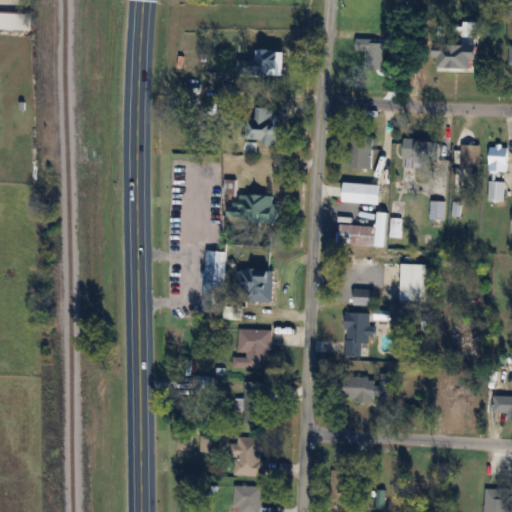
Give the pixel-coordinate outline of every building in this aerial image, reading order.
[(0,11),(32,13),(32,28),(0,26),(0,11)] [(386,71),(386,42),(366,42),(366,71),(386,71)] [(481,43),(440,43),(440,69),(481,69),(481,43)] [(288,49),(256,49),(255,60),(239,59),(239,76),(288,76),(288,49)] [(256,110),(256,137),(264,137),(264,144),(282,144),(282,110),(256,110)] [(441,140),(404,140),(404,159),(416,159),(416,167),(441,167),(441,140)] [(351,175),(372,175),(373,143),(352,142),(351,175)] [(480,176),(480,144),(463,144),(463,176),(480,176)] [(490,146),(490,172),(509,172),(509,146),(490,146)] [(506,180),(489,180),(489,201),(506,201),(506,180)] [(380,182),(344,182),(344,203),(380,204),(380,182)] [(277,218),(278,195),(241,194),(240,205),(229,205),(229,217),(277,218)] [(389,236),(403,237),(405,200),(391,200),(389,236)] [(445,201),(430,200),(430,219),(445,220),(445,201)] [(341,244),(378,244),(378,225),(341,225),(341,244)] [(203,308),(206,248),(227,249),(223,309),(203,308)] [(427,263),(402,263),(402,301),(427,301),(427,263)] [(274,301),(274,269),(239,269),(239,301),(274,301)] [(375,288),(355,288),(355,305),(375,305),(375,288)] [(347,312),(347,356),(363,356),(363,342),(371,342),(371,312),(347,312)] [(271,329),(238,329),(237,368),(270,368),(271,329)] [(375,401),(375,397),(391,397),(391,374),(380,374),(380,377),(346,377),(346,401),(375,401)] [(266,382),(244,381),(243,422),(265,423),(266,382)] [(449,386),(449,410),(473,410),(473,386),(449,386)] [(511,394),(493,395),(493,413),(511,413),(511,394)] [(200,452),(216,452),(216,436),(200,436),(200,452)] [(265,476),(265,460),(261,459),(262,437),(235,436),(234,475),(265,476)] [(338,471),(338,497),(361,497),(361,471),(338,471)] [(430,475),(414,474),(413,497),(429,498),(430,475)] [(263,507),(263,486),(235,486),(234,511),(270,511),(270,507),(263,507)] [(485,511),(509,511),(510,489),(486,488),(485,511)]
